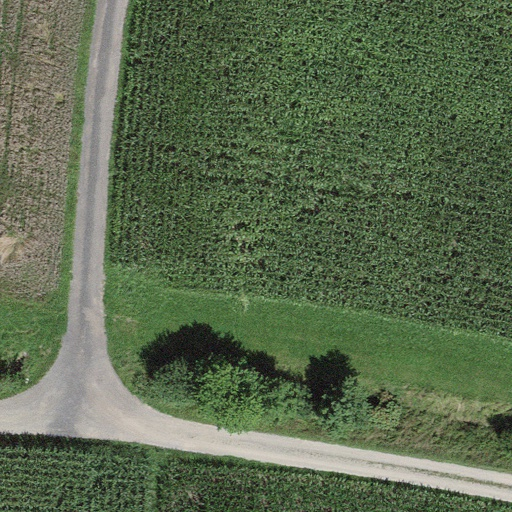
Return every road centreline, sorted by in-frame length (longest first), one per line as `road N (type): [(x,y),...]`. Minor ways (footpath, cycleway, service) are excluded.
road 1 (track): [(511,494),(78,417),(0,412)]
road 2 (track): [(118,0),(78,417)]
